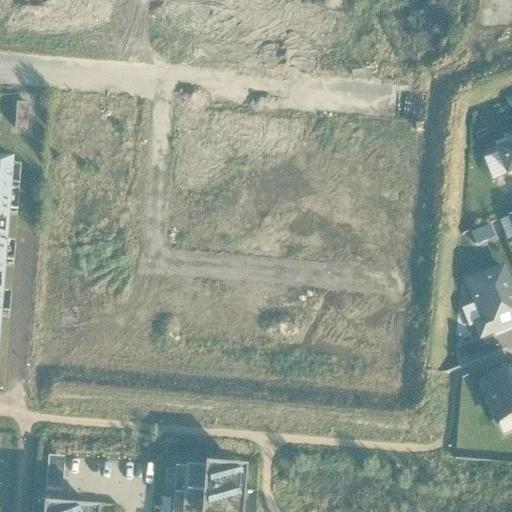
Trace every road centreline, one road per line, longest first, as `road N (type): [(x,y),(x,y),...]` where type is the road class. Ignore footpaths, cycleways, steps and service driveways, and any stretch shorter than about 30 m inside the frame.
road 1 (residential): [(159,87),(145,267),(372,285)]
road 2 (residential): [(159,87),(413,104)]
road 3 (residential): [(0,72),(159,87)]
road 4 (unknown): [(413,104),(473,83),(488,56),(494,0)]
